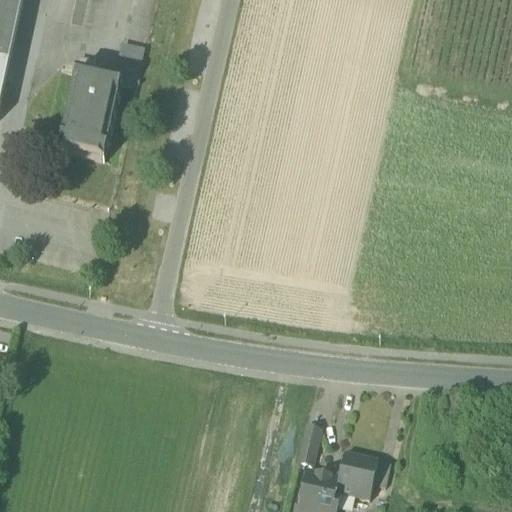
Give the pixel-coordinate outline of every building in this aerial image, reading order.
[(0,0),(0,66),(8,68),(23,0),(0,0)] [(122,48),(120,58),(129,61),(127,71),(137,73),(142,53),(122,48)] [(0,104),(8,68),(0,66),(0,104)] [(79,78),(66,140),(62,159),(107,168),(124,87),(79,78)] [(52,156),(62,159),(66,140),(57,138),(52,156)] [(298,467),(312,470),(320,435),(306,431),(298,467)] [(345,459),(337,489),(336,496),(370,504),(373,489),(378,466),(345,459)] [(373,489),(385,491),(391,468),(378,465),(378,466),(373,489)] [(299,511),(335,511),(338,503),(335,503),(333,502),(331,498),(333,488),(327,487),(328,482),(308,477),(299,511)]
